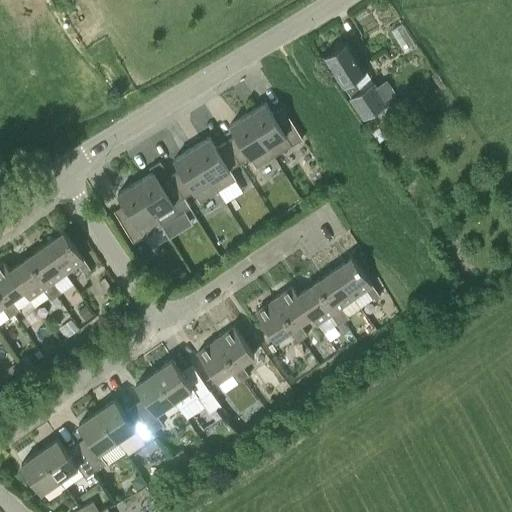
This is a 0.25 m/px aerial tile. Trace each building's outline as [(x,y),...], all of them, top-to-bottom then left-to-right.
[(336,48),(326,55),(364,117),(386,104),(348,41),(345,43),(341,40),(335,44),(336,48)] [(266,101),(248,112),(274,155),(303,137),(283,106),(273,112),(266,101)] [(227,141),(234,152),(240,162),(250,156),(256,166),(274,155),(248,112),(230,123),(237,134),(227,141)] [(240,162),(234,152),(227,141),(217,147),(210,136),(192,147),(218,190),(236,178),(230,168),(240,162)] [(194,190),(200,201),(218,190),(192,147),(174,158),(180,169),(170,175),(184,197),(194,190)] [(190,207),(184,197),(170,175),(160,181),(154,170),(136,181),(163,223),(190,207)] [(134,241),(163,223),(136,181),(118,193),(124,203),(114,210),(134,241)] [(46,243),(66,271),(78,263),(86,274),(92,270),(64,230),(46,243)] [(28,255),(56,295),(61,292),(53,280),(66,271),(46,243),(28,255)] [(28,255),(10,268),(25,288),(24,289),(29,297),(42,288),(51,299),(56,295),(28,255)] [(380,296),(352,255),(334,268),(354,296),(366,288),(374,300),(380,296)] [(5,260),(0,263),(0,291),(15,313),(20,309),(12,298),(24,289),(25,288),(10,268),(5,260)] [(341,305),(354,296),(334,268),(316,280),(344,321),(349,317),(341,305)] [(298,293),(313,313),(312,314),(317,322),(330,313),(338,324),(344,321),(316,280),(298,293)] [(274,298),(302,338),(307,334),(299,322),(312,314),(313,313),(298,293),(293,285),(274,298)] [(0,306),(1,305),(9,317),(15,313),(0,291),(0,306)] [(274,298),(256,310),(276,339),(289,330),(297,341),(302,338),(274,298)] [(216,338),(244,378),(249,374),(241,363),(254,354),(234,325),(216,338)] [(238,382),(244,378),(216,338),(197,351),(217,379),(230,370),(238,382)] [(154,371),(174,400),(192,387),(209,412),(220,405),(210,390),(194,367),(184,374),(173,358),(154,371)] [(156,412),(174,400),(154,371),(136,383),(147,399),(136,406),(153,431),(164,423),(156,412)] [(153,431),(136,406),(126,413),(115,398),(97,410),(117,439),(135,427),(143,438),(153,431)] [(89,439),(79,446),(96,470),(106,463),(99,451),(117,439),(97,410),(79,423),(89,439)] [(58,437),(40,450),(59,479),(78,466),(86,477),(96,470),(79,446),(69,453),(58,437)] [(21,462),(41,491),(59,479),(40,450),(21,462)] [(96,511),(99,511),(99,510),(93,500),(70,511),(96,511)]
